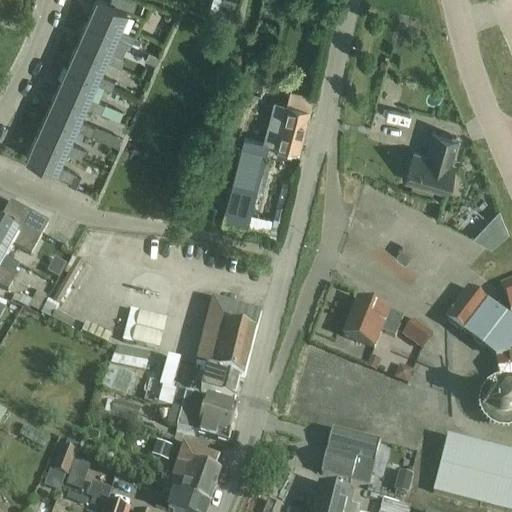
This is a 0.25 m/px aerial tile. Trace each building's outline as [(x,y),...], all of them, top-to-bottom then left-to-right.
[(102,0),(95,0),(87,21),(132,41),(134,36),(119,28),(126,11),(109,3),(102,0)] [(110,0),(109,3),(133,11),(136,0),(110,0)] [(139,0),(136,10),(143,12),(147,2),(139,0)] [(229,20),(232,11),(235,1),(231,0),(209,0),(206,13),(229,20)] [(87,21),(76,43),(122,64),(125,58),(108,51),(115,37),(130,44),(131,43),(132,41),(87,21)] [(76,43),(66,66),(112,86),(114,80),(99,73),(105,59),(121,67),(122,64),(76,43)] [(160,56),(149,52),(145,60),(156,65),(160,56)] [(66,66),(56,88),(102,109),(104,103),(88,96),(95,82),(110,89),(112,86),(66,66)] [(92,131),(118,143),(121,137),(94,126),(78,118),(84,104),(100,112),(102,109),(56,88),(46,111),(92,131)] [(246,229),(268,142),(275,144),(279,145),(277,151),(287,154),(288,148),(299,151),(313,96),(290,90),(286,103),(273,100),(263,141),(243,135),(221,222),(246,229)] [(102,109),(100,112),(119,120),(123,111),(104,103),(102,109)] [(46,111),(36,133),(81,154),(84,148),(68,141),(74,127),(90,134),(117,146),(118,143),(92,131),(46,111)] [(53,172),(70,180),(68,184),(76,188),(80,177),(73,174),(74,171),(58,164),(64,150),(80,157),(81,154),(36,133),(26,157),(54,169),(53,172)] [(433,133),(426,155),(414,152),(406,181),(446,192),(454,164),(451,163),(458,140),(433,133)] [(10,203),(0,220),(0,226),(36,247),(49,225),(10,203)] [(498,210),(484,225),(499,240),(508,232),(498,210)] [(271,219),(267,232),(277,235),(281,219),(272,216),(271,219)] [(0,255),(6,259),(13,247),(30,257),(36,247),(0,226),(0,255)] [(401,247),(397,252),(394,255),(405,263),(411,255),(401,247)] [(0,277),(0,269),(6,259),(0,255),(0,288),(7,293),(12,284),(0,277)] [(48,303),(41,315),(48,319),(69,331),(73,326),(55,315),(84,265),(77,261),(76,263),(70,260),(66,268),(62,275),(67,278),(51,305),(48,303)] [(511,312),(511,285),(499,290),(508,314),(511,312)] [(31,303),(27,309),(36,314),(45,298),(36,293),(31,303)] [(445,323),(495,360),(506,359),(511,350),(511,349),(506,345),(511,336),(511,327),(467,293),(445,323)] [(13,297),(10,302),(26,311),(27,309),(31,303),(22,298),(13,297)] [(200,369),(244,381),(260,314),(211,302),(195,368),(200,369)] [(395,339),(402,320),(388,314),(388,315),(357,302),(343,338),(374,351),(381,333),(395,339)] [(131,347),(139,316),(129,313),(121,345),(131,347)] [(421,351),(431,338),(413,323),(402,337),(421,351)] [(498,388),(511,387),(511,336),(506,345),(511,349),(511,350),(506,359),(495,360),(498,388)] [(116,347),(116,349),(113,361),(145,369),(148,355),(116,347)] [(158,408),(163,391),(172,362),(167,360),(160,385),(149,383),(144,404),(158,408)] [(368,360),(365,369),(374,372),(377,363),(368,360)] [(172,362),(163,391),(170,392),(177,363),(172,362)] [(116,395),(124,374),(109,368),(101,389),(116,395)] [(204,377),(198,400),(236,410),(244,381),(200,369),(199,376),(204,377)] [(499,422),(501,423),(503,423),(506,423),(509,422),(511,421),(511,420),(511,387),(498,388),(498,393),(496,394),(494,396),(492,398),(490,400),(489,402),(489,405),(488,408),(489,410),(489,413),(490,415),(492,417),(494,419),(496,421),(499,422)] [(158,408),(181,414),(181,415),(201,420),(232,428),(236,410),(198,400),(198,401),(185,397),(185,399),(169,394),(170,392),(163,391),(158,408)] [(140,410),(113,403),(110,417),(136,424),(140,410)] [(176,432),(227,445),(232,428),(201,420),(181,415),(176,432)] [(96,446),(100,435),(91,432),(87,443),(96,446)] [(351,484),(363,487),(369,489),(372,478),(361,474),(364,462),(374,465),(379,446),(334,434),(334,433),(332,433),(321,477),(323,477),(351,484)] [(496,511),(511,511),(511,457),(447,441),(433,496),(496,511)] [(156,444),(151,459),(167,464),(172,449),(156,444)] [(162,493),(163,493),(180,498),(180,497),(209,507),(220,474),(214,472),(219,459),(183,446),(168,490),(164,489),(162,493)] [(53,474),(63,477),(68,479),(76,455),(61,450),(53,474)] [(407,496),(411,479),(400,476),(396,493),(407,496)] [(87,499),(89,500),(106,506),(110,492),(91,486),(87,499)] [(354,511),(351,511),(354,498),(319,490),(313,511),(354,511)] [(168,511),(207,511),(209,507),(180,497),(180,498),(163,493),(161,499),(172,502),(168,511)] [(381,511),(410,511),(411,509),(384,502),(381,511)]
